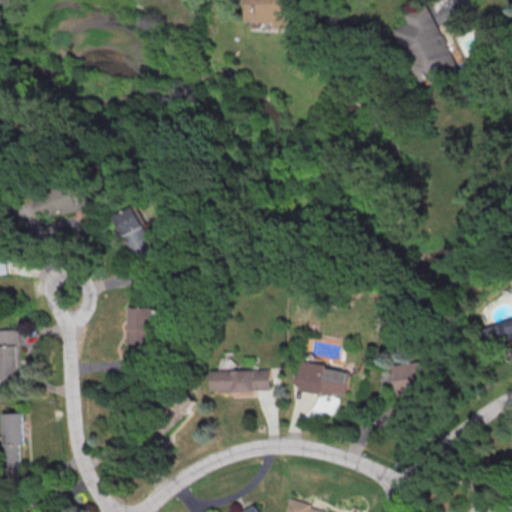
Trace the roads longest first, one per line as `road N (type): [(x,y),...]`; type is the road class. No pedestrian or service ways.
road 1 (residential): [(511,399),(475,422),(410,484),(318,446),(258,448),(207,461),(145,511)]
road 2 (residential): [(117,511),(97,491),(78,441),(72,294)]
